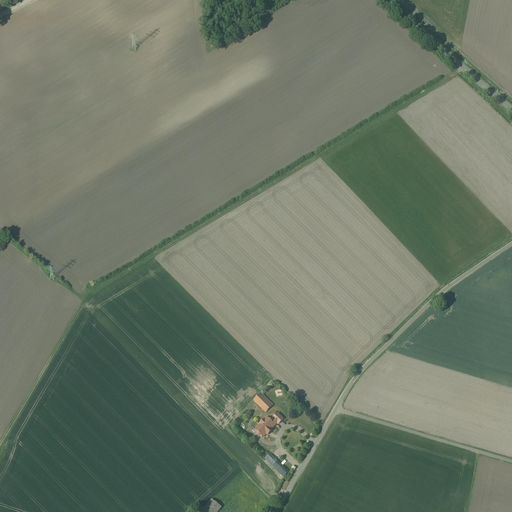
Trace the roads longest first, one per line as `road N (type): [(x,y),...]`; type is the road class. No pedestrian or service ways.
road 1 (track): [(0,440),(89,290),(463,67)]
road 2 (unclassified): [(511,244),(433,300),(371,360),(336,409)]
road 3 (unclassified): [(336,409),(511,462)]
road 4 (tertiary): [(511,109),(391,0)]
